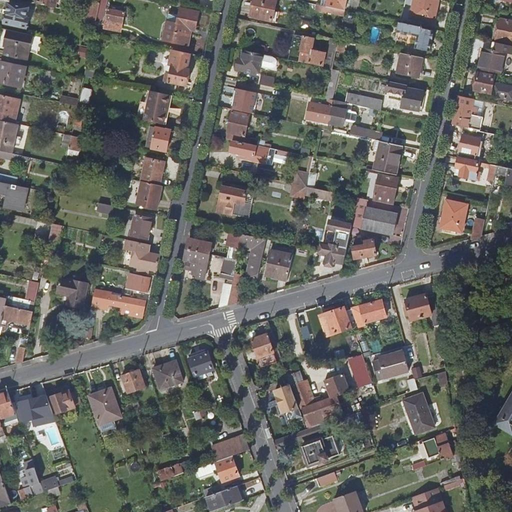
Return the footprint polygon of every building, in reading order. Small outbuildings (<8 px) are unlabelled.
[(56,9),(58,0),(39,0),(38,5),(56,9)] [(275,11),(277,0),(276,0),(254,0),(251,17),(262,19),(264,9),(275,11)] [(347,0),(339,0),(339,1),(333,0),(327,0),(326,7),(346,11),(347,0)] [(434,23),(438,0),(415,0),(411,18),(434,23)] [(97,18),(100,3),(93,2),(90,16),(97,18)] [(102,20),(105,4),(100,3),(97,18),(102,20)] [(27,29),(30,17),(26,17),(28,9),(12,5),(10,13),(7,12),(4,24),(27,29)] [(344,18),(346,11),(326,7),(320,6),(316,5),(315,12),(344,18)] [(188,46),(191,31),(195,32),(200,13),(181,9),(177,25),(168,23),(164,41),(188,46)] [(123,23),(125,13),(109,10),(107,19),(123,23)] [(97,18),(90,16),(87,27),(95,29),(97,18)] [(511,42),(511,21),(502,19),(497,40),(511,42)] [(431,51),(435,31),(422,29),(422,27),(400,22),(399,32),(419,36),(416,48),(431,51)] [(26,66),(32,36),(8,30),(4,46),(7,47),(4,62),(26,66)] [(326,53),(313,50),(315,39),(300,36),(297,49),(302,50),(300,61),(324,66),(326,53)] [(333,69),(339,40),(332,39),(326,68),(327,68),(333,69)] [(263,55),(265,45),(246,41),(244,51),(263,55)] [(493,51),(511,53),(511,43),(494,41),(493,51)] [(501,75),(506,54),(484,49),(479,70),(501,75)] [(187,86),(190,71),(187,70),(191,54),(176,51),(171,75),(167,75),(166,82),(187,86)] [(260,73),(261,65),(269,67),(271,56),(263,55),(244,51),(242,60),(239,59),(237,70),(246,72),(246,74),(257,76),(257,73),(260,73)] [(422,67),(424,58),(403,54),(399,73),(418,77),(421,67),(422,67)] [(0,84),(22,89),(26,66),(4,62),(2,61),(0,69),(0,84)] [(331,82),(333,69),(327,68),(324,80),(331,82)] [(511,100),(511,86),(495,83),(496,77),(479,73),(475,90),(482,92),(482,94),(511,100)] [(273,87),(275,80),(261,77),(259,85),(273,87)] [(420,111),(424,92),(407,88),(408,85),(389,81),(387,91),(405,95),(403,107),(420,111)] [(88,109),(92,91),(84,89),(80,107),(85,108),(88,109)] [(238,89),(233,110),(252,114),(257,93),(238,89)] [(164,125),(170,95),(151,91),(148,104),(145,121),(164,125)] [(0,120),(15,124),(20,101),(0,96),(0,120)] [(381,110),(383,100),(365,96),(362,106),(370,108),(381,110)] [(484,118),(476,116),(478,108),(473,107),(474,100),(459,96),(456,110),(453,125),(466,128),(481,131),(484,118)] [(78,107),(79,101),(61,97),(60,103),(66,104),(78,107)] [(330,124),(334,100),(329,99),(327,106),(311,103),(308,119),(330,124)] [(369,113),(370,108),(362,106),(334,100),(330,124),(344,127),(347,110),(343,109),(343,106),(352,108),(353,110),(369,113)] [(145,121),(148,104),(141,103),(138,119),(145,121)] [(74,126),(78,107),(66,104),(64,109),(67,110),(66,115),(69,116),(65,135),(72,136),(74,126)] [(81,127),(85,108),(80,107),(78,107),(74,126),(81,127)] [(245,136),(249,115),(232,112),(228,132),(229,133),(227,139),(233,140),(243,142),(244,136),(245,136)] [(0,137),(15,141),(18,125),(15,124),(0,120),(0,137)] [(78,138),(81,127),(74,126),(72,136),(78,138)] [(382,141),(384,134),(353,127),(351,135),(382,141)] [(167,152),(171,131),(157,128),(153,149),(167,152)] [(476,161),(481,138),(493,141),(494,134),(481,131),(466,128),(461,151),(463,152),(462,158),(476,161)] [(69,148),(72,136),(65,135),(62,147),(69,148)] [(80,151),(82,138),(78,138),(72,136),(69,148),(69,149),(80,151)] [(12,154),(15,141),(0,137),(0,151),(1,151),(12,154)] [(266,164),(269,148),(243,142),(233,140),(231,153),(242,155),(241,159),(266,164)] [(396,175),(402,145),(383,141),(379,162),(377,162),(375,171),(396,175)] [(309,156),(311,146),(303,144),(300,154),(309,156)] [(272,147),(267,163),(273,164),(277,149),(272,147)] [(0,156),(21,161),(23,156),(12,154),(1,151),(0,155),(0,156)] [(476,180),(480,162),(476,161),(462,158),(459,158),(457,168),(462,169),(460,176),(476,180)] [(160,186),(165,163),(146,159),(141,182),(143,182),(160,186)] [(496,173),(497,166),(492,165),(489,181),(494,182),(496,173)] [(511,169),(497,166),(496,173),(509,176),(507,184),(511,184),(511,169)] [(0,182),(10,185),(12,176),(0,173),(0,182)] [(308,187),(310,176),(296,173),(294,184),(308,187)] [(394,205),(400,179),(381,175),(375,201),(394,205)] [(22,210),(27,188),(10,185),(0,182),(0,192),(7,194),(5,206),(22,210)] [(158,209),(163,186),(160,186),(143,182),(138,205),(158,209)] [(306,195),(308,187),(294,184),(291,197),(305,200),(306,195)] [(245,204),(248,189),(235,186),(235,190),(223,187),(221,199),(253,206),(253,205),(245,204)] [(332,201),(334,193),(308,187),(306,195),(332,201)] [(247,200),(252,202),(255,190),(249,189),(247,200)] [(359,230),(365,199),(359,198),(353,225),(351,232),(355,232),(355,229),(359,230)] [(250,220),(253,206),(221,199),(218,213),(250,220)] [(394,235),(400,207),(394,205),(375,201),(369,200),(363,229),(394,235)] [(461,233),(467,206),(446,201),(440,228),(461,233)] [(125,219),(127,209),(118,207),(116,217),(125,219)] [(148,239),(153,219),(135,215),(131,236),(148,239)] [(482,237),(486,221),(477,219),(473,239),(482,237)] [(351,232),(353,225),(331,221),(326,244),(324,243),(321,254),(327,255),(325,263),(336,265),(336,261),(345,263),(351,232)] [(48,242),(51,225),(38,222),(34,239),(48,242)] [(57,241),(61,226),(53,224),(50,239),(57,241)] [(241,245),(244,235),(244,234),(230,231),(224,258),(225,258),(238,261),(241,245)] [(264,251),(267,240),(244,235),(241,245),(254,248),(248,278),(258,280),(264,251)] [(378,255),(374,240),(363,242),(363,238),(355,240),(356,246),(353,246),(356,259),(378,255)] [(210,254),(212,244),(190,239),(190,240),(187,250),(210,254)] [(157,271),(161,255),(148,253),(150,244),(128,240),(123,264),(157,271)] [(209,282),(215,256),(210,254),(187,250),(183,269),(198,272),(203,273),(202,277),(202,280),(209,282)] [(289,279),(294,256),(273,251),(267,276),(276,278),(276,276),(289,279)] [(235,277),(238,261),(225,258),(222,274),(235,277)] [(236,304),(246,262),(238,261),(235,277),(232,287),(228,306),(236,304)] [(148,293),(151,278),(130,273),(126,288),(123,288),(122,295),(133,297),(135,290),(148,293)] [(82,310),(87,286),(60,280),(58,292),(70,295),(68,307),(82,310)] [(36,303),(40,283),(32,281),(28,301),(30,302),(36,303)] [(228,306),(232,287),(227,286),(225,294),(222,294),(219,309),(228,306)] [(144,318),(147,302),(112,295),(113,293),(96,289),(92,307),(109,310),(110,305),(124,308),(123,314),(144,318)] [(438,323),(433,295),(427,297),(426,294),(406,300),(408,309),(405,310),(406,315),(410,314),(411,320),(429,315),(432,325),(438,323)] [(28,311),(30,302),(28,301),(16,298),(14,307),(28,311)] [(365,322),(386,316),(385,309),(388,308),(385,300),(347,310),(353,327),(359,326),(360,327),(366,325),(365,322)] [(31,325),(34,312),(28,311),(14,307),(6,306),(2,326),(7,327),(9,320),(31,325)] [(327,336),(351,328),(344,307),(326,313),(328,322),(322,324),(327,336)] [(328,322),(326,313),(319,316),(322,324),(328,322)] [(278,351),(272,333),(251,340),(258,358),(278,351)] [(23,362),(26,349),(21,348),(17,364),(23,362)] [(214,369),(208,352),(207,353),(206,350),(190,355),(191,358),(190,359),(196,375),(198,374),(212,370),(214,369)] [(409,372),(403,351),(379,358),(379,361),(373,363),(377,381),(409,372)] [(344,378),(349,392),(373,384),(363,356),(347,359),(351,372),(344,375),(344,378)] [(181,377),(175,361),(153,369),(159,385),(181,377)] [(145,387),(139,370),(121,376),(128,393),(145,387)] [(200,379),(213,374),(212,370),(198,374),(200,379)] [(349,392),(344,378),(340,375),(325,381),(331,398),(322,401),(320,396),(309,399),(299,372),(288,376),(289,379),(291,385),(291,386),(294,385),(309,428),(316,426),(324,423),(344,416),(341,405),(337,396),(345,394),(349,392)] [(415,380),(415,379),(408,381),(412,392),(418,389),(415,380)] [(283,414),(299,408),(291,386),(291,385),(275,390),(278,398),(276,399),(279,405),(280,404),(283,414)] [(80,403),(76,391),(62,396),(61,393),(51,396),(57,413),(75,407),(74,405),(80,403)] [(121,416),(111,391),(104,393),(103,391),(90,396),(102,431),(116,427),(113,419),(121,416)] [(444,424),(432,391),(404,402),(416,434),(444,424)] [(16,413),(8,392),(0,394),(0,418),(3,418),(16,413)] [(349,403),(345,394),(337,396),(341,405),(349,403)] [(511,433),(511,395),(496,424),(511,433)] [(53,414),(47,396),(39,399),(39,398),(20,403),(21,405),(18,406),(22,423),(53,414)] [(303,420),(299,408),(283,414),(279,415),(283,427),(303,420)] [(361,412),(341,419),(344,426),(356,422),(358,427),(365,424),(361,412)] [(18,420),(16,413),(3,418),(6,425),(18,420)] [(327,432),(324,423),(316,426),(319,434),(327,432)] [(277,449),(319,434),(316,426),(309,428),(306,429),(274,441),(277,449)] [(459,453),(454,441),(449,443),(445,433),(422,442),(428,457),(440,453),(443,459),(459,453)] [(217,461),(250,450),(245,435),(212,447),(217,461)] [(339,455),(332,436),(302,447),(309,466),(339,455)] [(239,476),(232,457),(216,463),(223,482),(239,476)] [(41,483),(33,461),(24,464),(28,477),(25,477),(27,481),(29,481),(32,487),(41,483)] [(410,467),(411,470),(425,465),(424,462),(410,467)] [(184,473),(181,463),(159,471),(162,481),(184,473)] [(336,480),(334,472),(316,479),(319,487),(336,480)] [(0,507),(11,504),(0,473),(0,507)] [(444,485),(460,478),(459,475),(440,483),(441,485),(444,485)] [(463,477),(460,478),(444,485),(446,490),(464,483),(463,477)] [(44,492),(41,483),(32,487),(30,487),(33,496),(44,492)] [(223,491),(221,485),(210,489),(212,495),(223,491)] [(212,511),(242,501),(236,486),(223,491),(212,495),(206,497),(212,511)] [(33,496),(30,487),(24,489),(27,498),(33,496)] [(441,500),(437,487),(411,496),(416,509),(424,506),(425,510),(428,509),(429,511),(426,511),(445,511),(443,506),(440,507),(438,501),(441,500)] [(27,498),(24,489),(19,491),(22,500),(27,498)] [(362,511),(355,491),(334,499),(338,511),(362,511)]
